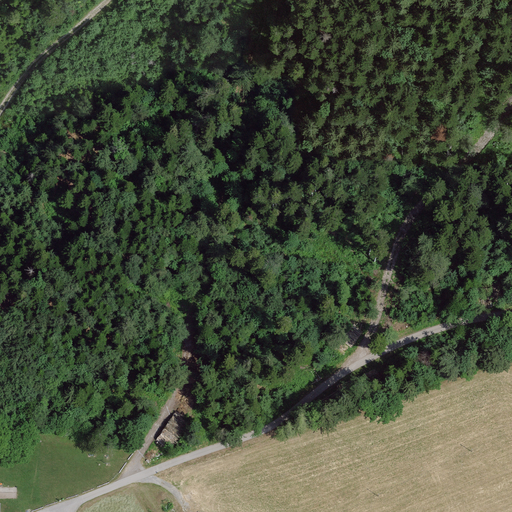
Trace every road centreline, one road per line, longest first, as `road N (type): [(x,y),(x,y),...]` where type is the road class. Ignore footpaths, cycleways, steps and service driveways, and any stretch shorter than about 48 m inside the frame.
road 1 (residential): [(56,509),(276,423),(404,341),(511,313)]
road 2 (track): [(222,176),(182,369),(133,478)]
road 3 (track): [(354,367),(412,215),(495,126)]
road 4 (track): [(105,0),(42,54),(0,110)]
